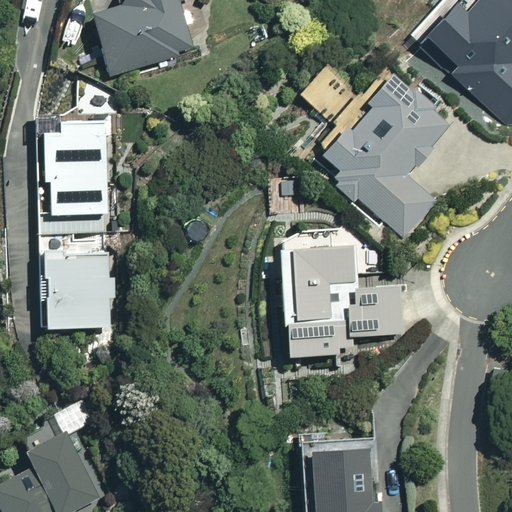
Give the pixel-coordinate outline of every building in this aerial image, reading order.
[(116,0),(114,5),(90,11),(106,73),(175,54),(173,49),(189,45),(177,0),(116,0)] [(505,125),(511,124),(511,0),(459,0),(453,8),(444,0),(438,0),(414,30),(450,62),(443,70),(505,125)] [(357,96),(319,64),(295,92),(333,124),(313,149),(337,169),(331,177),(404,238),(435,201),(404,175),(449,121),(383,66),(357,96)] [(105,114),(36,117),(39,189),(35,189),(41,326),(113,323),(105,114)] [(348,241),(274,246),(282,355),(350,350),(349,334),(401,330),(397,278),(351,281),(348,241)] [(69,428),(92,418),(83,397),(50,412),(57,429),(19,446),(28,465),(0,477),(0,511),(67,511),(100,498),(69,428)] [(372,511),(368,434),(295,438),(298,511),(372,511)]
